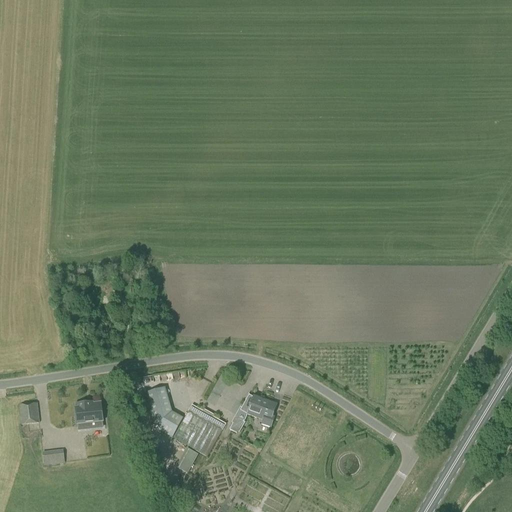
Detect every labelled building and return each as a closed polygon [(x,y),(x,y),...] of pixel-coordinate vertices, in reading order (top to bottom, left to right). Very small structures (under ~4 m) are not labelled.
[(252,398),(248,397),(240,413),(262,421),(261,425),(271,428),(274,417),(273,417),(277,405),(253,396),(252,398)] [(21,426),(39,424),(37,404),(19,406),(21,426)] [(87,408),(87,404),(76,405),(76,409),(75,409),(77,425),(102,422),(100,404),(91,405),(92,407),(87,408)] [(207,458),(222,432),(188,413),(173,439),(207,458)] [(238,419),(237,421),(234,419),(231,424),(233,424),(229,431),(236,435),(237,433),(239,434),(245,423),(238,419)] [(44,466),(64,464),(63,451),(42,453),(44,466)]
